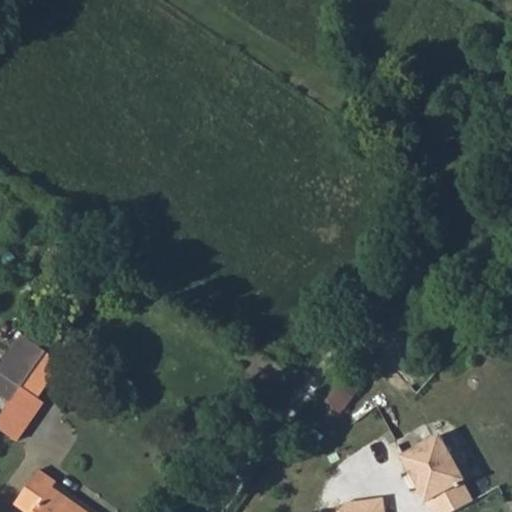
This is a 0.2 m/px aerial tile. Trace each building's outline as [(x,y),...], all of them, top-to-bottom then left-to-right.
[(0,417),(45,354),(20,338),(0,368),(0,417)] [(0,417),(0,428),(16,441),(67,369),(45,354),(0,417)] [(427,422),(401,437),(409,452),(435,438),(427,422)] [(467,480),(442,434),(435,438),(409,452),(403,456),(414,476),(418,474),(424,484),(420,487),(428,502),(430,500),(436,511),(454,511),(476,501),(465,481),(467,480)] [(76,511),(49,492),(55,483),(39,471),(15,504),(26,511),(76,511)] [(418,474),(414,476),(420,487),(424,484),(418,474)] [(385,511),(383,499),(347,501),(338,511),(385,511)]
